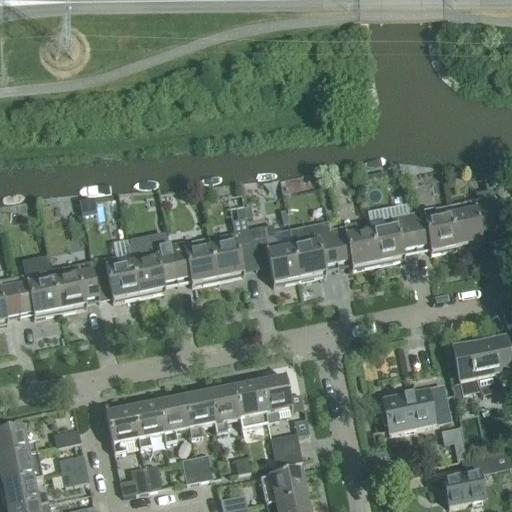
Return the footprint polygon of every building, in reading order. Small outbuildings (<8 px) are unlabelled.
[(449,220),(456,254),(482,248),(480,240),(495,237),(488,202),(461,208),(448,211),(449,220)] [(91,205),(79,207),(82,220),(94,217),(91,205)] [(251,211),(244,212),(247,223),(253,221),(251,211)] [(434,213),(408,218),(415,253),(428,250),(430,259),(456,254),(449,220),(448,211),(434,213)] [(246,224),(244,213),(236,214),(238,226),(246,224)] [(370,236),(376,270),(403,265),(401,256),(415,253),(408,218),(383,224),(385,233),(370,236)] [(354,229),(330,235),(337,268),(349,266),(351,276),(376,270),(370,236),(356,239),(354,229)] [(273,230),(248,235),(255,269),(268,266),(273,291),(300,285),(293,252),(278,255),(273,230)] [(255,269),(248,235),(209,243),(218,286),(243,281),(241,271),(255,269)] [(306,249),(293,252),(300,285),(326,280),(324,271),(337,268),(330,235),(304,240),(306,249)] [(128,250),(131,268),(138,302),(165,297),(163,287),(177,284),(171,250),(170,251),(168,242),(167,243),(166,237),(129,245),(130,250),(128,250)] [(218,286),(209,243),(171,250),(177,284),(189,282),(191,291),(218,286)] [(11,283),(18,317),(31,314),(33,323),(60,318),(52,274),(51,275),(48,261),(22,266),(25,280),(11,283)] [(115,262),(90,267),(97,301),(110,298),(112,307),(138,302),(131,268),(117,271),(115,262)] [(52,274),(60,318),(86,313),(84,303),(97,301),(90,267),(65,272),(52,274)] [(18,317),(11,283),(0,284),(0,329),(8,328),(6,319),(18,317)] [(460,388),(460,389),(463,400),(478,393),(483,401),(498,390),(500,380),(511,378),(504,345),(453,356),(460,388)] [(285,380),(259,385),(266,419),(268,428),(279,426),(277,416),(291,413),(292,416),(303,414),(300,399),(289,401),(285,380)] [(259,385),(233,390),(240,424),(242,433),(268,428),(266,419),(259,385)] [(460,389),(452,390),(455,406),(464,404),(463,401),(463,400),(460,389)] [(233,390),(208,395),(215,429),(217,438),(227,436),(225,427),(240,424),(233,390)] [(433,428),(449,425),(442,391),(425,395),(426,398),(383,407),(389,440),(434,431),(433,428)] [(208,395),(183,400),(190,434),(192,444),(202,442),(200,432),(215,429),(208,395)] [(183,400),(157,406),(164,439),(166,448),(177,446),(175,437),(190,434),(183,400)] [(157,406),(131,411),(138,444),(140,454),(151,452),(149,442),(164,439),(157,406)] [(131,411),(105,416),(114,459),(126,457),(124,447),(138,444),(131,411)] [(460,432),(440,436),(443,451),(453,449),(463,447),(460,432)] [(0,437),(0,464),(38,457),(35,445),(26,447),(23,433),(0,437)] [(81,449),(79,436),(55,441),(57,454),(81,449)] [(270,445),(273,459),(298,453),(295,440),(270,445)] [(273,459),(276,472),(301,467),(298,453),(273,459)] [(38,457),(0,464),(0,491),(34,485),(43,483),(41,471),(38,457)] [(479,480),(511,474),(507,457),(461,466),(464,482),(443,486),(448,511),(454,511),(484,506),(479,480)] [(208,460),(196,463),(200,487),(213,484),(208,460)] [(62,479),(86,474),(84,461),(60,465),(62,479)] [(200,487),(196,463),(183,465),(188,489),(200,487)] [(235,466),(238,479),(250,477),(247,463),(235,466)] [(157,470),(144,473),(148,497),(162,494),(157,470)] [(148,497),(144,473),(132,475),(136,499),(148,497)] [(89,487),(86,474),(62,479),(65,492),(89,487)] [(272,495),(275,509),(309,502),(304,475),(260,484),(263,497),(272,495)] [(0,491),(0,492),(4,511),(33,511),(49,509),(46,497),(37,499),(34,485),(0,491)] [(220,506),(221,511),(246,511),(244,501),(220,506)] [(311,511),(309,502),(275,509),(265,511),(311,511)]
